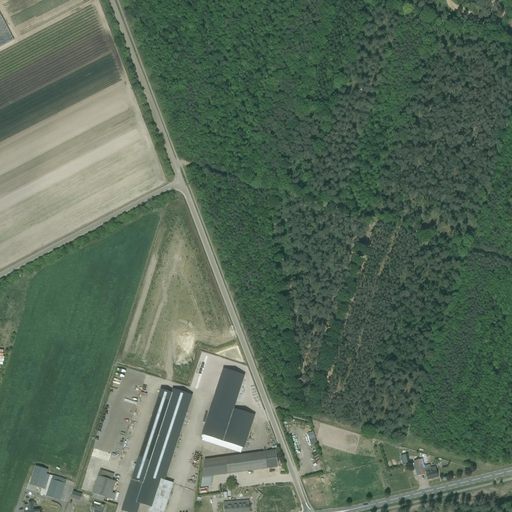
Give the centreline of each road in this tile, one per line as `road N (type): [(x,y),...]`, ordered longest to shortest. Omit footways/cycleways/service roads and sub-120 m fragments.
road 1 (unclassified): [(306,511),(180,181),(0,274)]
road 2 (track): [(173,163),(511,260)]
road 3 (track): [(293,410),(494,475)]
road 4 (track): [(180,181),(111,0)]
road 5 (tertiary): [(342,511),(511,471)]
